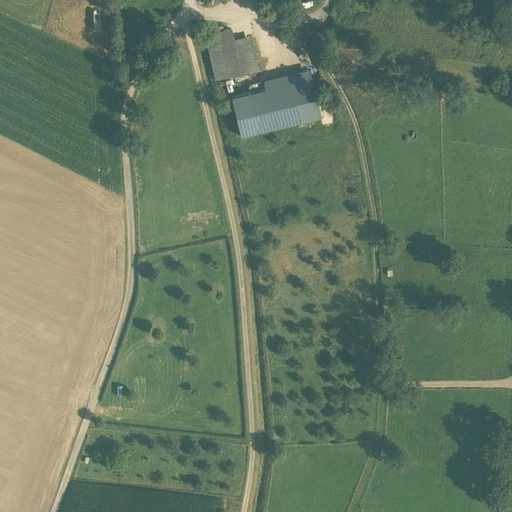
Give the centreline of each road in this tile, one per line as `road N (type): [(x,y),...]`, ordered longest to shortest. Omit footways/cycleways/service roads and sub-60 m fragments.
road 1 (track): [(183,11),(123,103),(131,293),(54,511)]
road 2 (track): [(511,382),(383,387),(376,221),(355,120),(326,48),(331,0)]
road 3 (track): [(183,11),(240,267),(254,461),(244,511)]
road 4 (track): [(383,387),(380,442),(353,511)]
